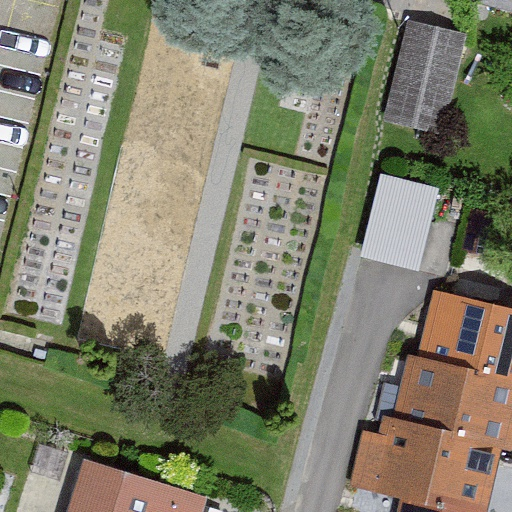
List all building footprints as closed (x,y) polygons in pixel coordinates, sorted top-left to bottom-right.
[(511,0),(469,0),(469,2),(511,11),(511,0)] [(384,115),(441,128),(464,24),(407,12),(384,115)] [(427,263),(438,178),(378,171),(367,255),(427,263)] [(399,501),(396,511),(485,511),(500,449),(511,451),(511,311),(435,295),(420,362),(410,360),(395,426),(385,423),(380,444),(360,439),(349,489),(399,501)] [(63,511),(200,511),(204,499),(77,463),(63,511)]
